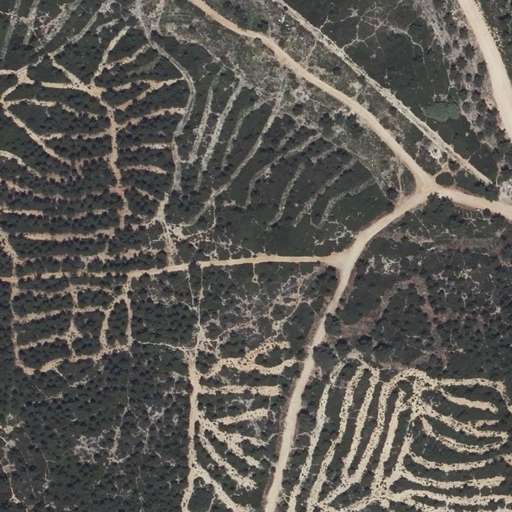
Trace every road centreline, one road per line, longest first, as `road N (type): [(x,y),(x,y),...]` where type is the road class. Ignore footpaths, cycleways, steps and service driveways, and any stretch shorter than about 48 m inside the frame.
road 1 (track): [(511,217),(434,191),(373,231),(356,252),(299,393),(271,511)]
road 2 (track): [(0,278),(356,252)]
road 3 (track): [(194,0),(236,32),(272,43),(310,81),(353,105),(434,191)]
road 4 (track): [(511,122),(466,0)]
